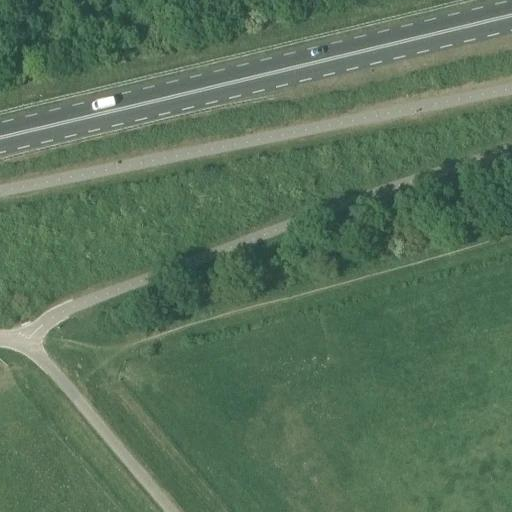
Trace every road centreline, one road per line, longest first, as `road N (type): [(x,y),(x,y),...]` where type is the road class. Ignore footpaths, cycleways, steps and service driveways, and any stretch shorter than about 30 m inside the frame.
road 1 (primary): [(0,138),(511,16)]
road 2 (unclassified): [(0,340),(39,358),(168,511)]
